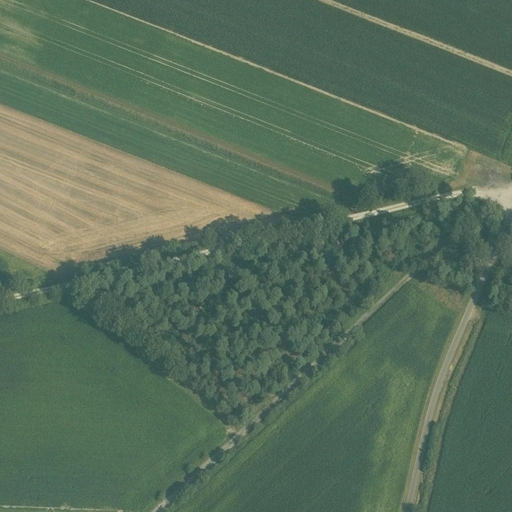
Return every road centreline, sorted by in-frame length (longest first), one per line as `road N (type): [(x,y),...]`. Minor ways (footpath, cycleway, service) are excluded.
road 1 (track): [(0,302),(414,199),(491,191)]
road 2 (track): [(161,511),(491,191)]
road 3 (unclassified): [(407,511),(448,359),(511,212)]
road 4 (track): [(65,287),(241,435)]
